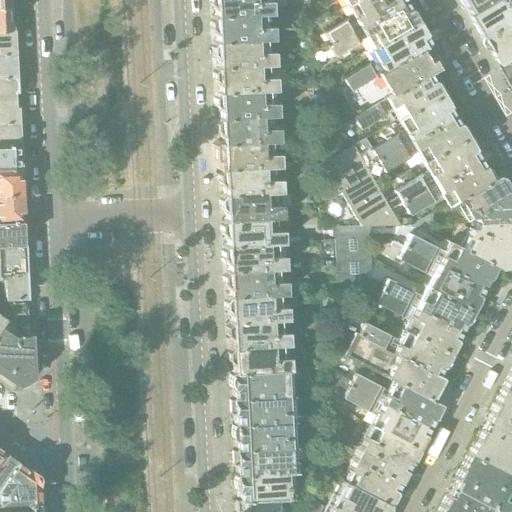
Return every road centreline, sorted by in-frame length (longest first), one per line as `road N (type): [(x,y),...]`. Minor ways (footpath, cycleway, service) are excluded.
road 1 (residential): [(40,0),(67,511)]
road 2 (residential): [(202,511),(177,0)]
road 3 (residential): [(511,313),(409,511)]
road 4 (residential): [(429,0),(511,142)]
